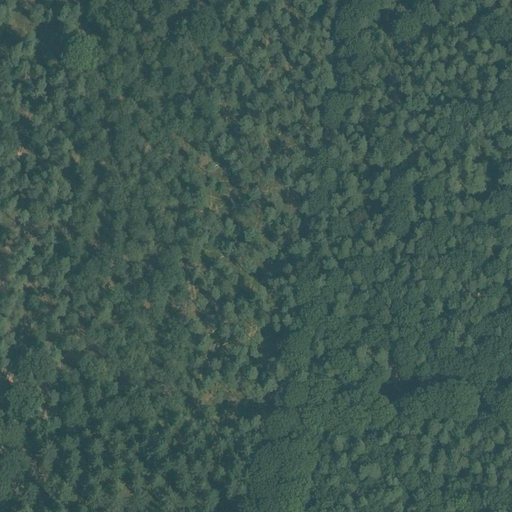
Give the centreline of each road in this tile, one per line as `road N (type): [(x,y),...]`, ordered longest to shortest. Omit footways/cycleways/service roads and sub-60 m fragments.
road 1 (track): [(1,511),(7,427),(49,424),(86,0)]
road 2 (track): [(279,511),(344,0)]
road 3 (track): [(49,424),(292,406)]
